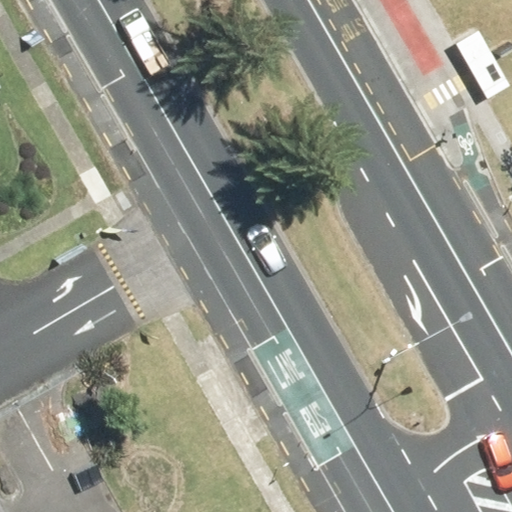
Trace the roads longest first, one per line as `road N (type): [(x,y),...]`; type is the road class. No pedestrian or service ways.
road 1 (secondary): [(389,511),(94,0)]
road 2 (secondary): [(329,0),(511,320)]
